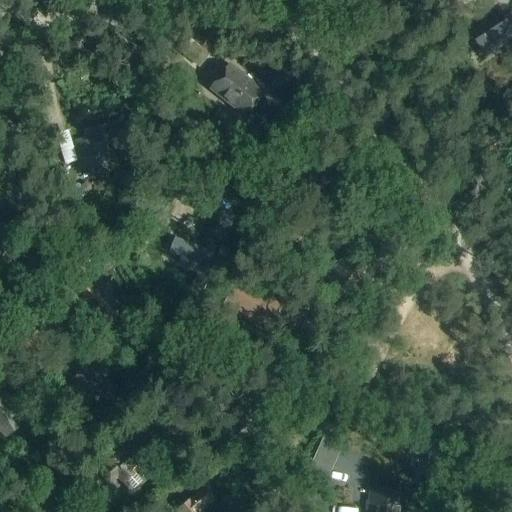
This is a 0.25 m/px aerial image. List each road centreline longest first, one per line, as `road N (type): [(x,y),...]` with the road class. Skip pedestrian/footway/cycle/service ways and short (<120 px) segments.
road 1 (track): [(0,9),(45,23),(211,15),(325,59),(466,249),(511,338)]
road 2 (track): [(466,249),(419,293),(356,396),(256,511)]
road 3 (track): [(6,11),(3,83),(20,139),(60,205),(99,243)]
road 4 (track): [(120,19),(180,199)]
road 5 (track): [(356,396),(434,427),(511,423)]
